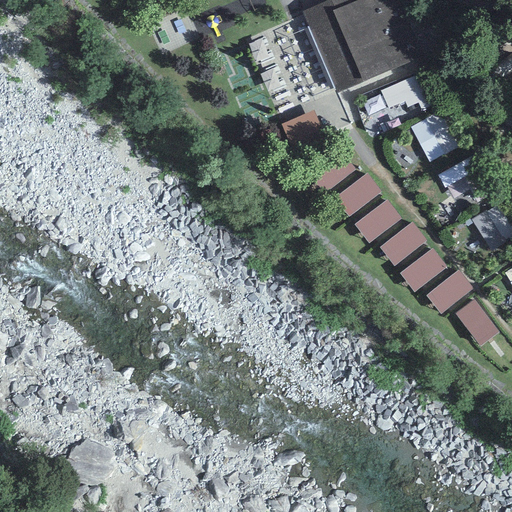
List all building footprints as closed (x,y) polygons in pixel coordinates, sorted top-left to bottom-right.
[(333,0),(302,14),(338,96),(426,57),(400,0),(333,0)] [(314,111),(282,126),(294,153),(326,138),(314,111)] [(434,161),(462,147),(444,111),(415,125),(434,161)] [(351,146),(347,149),(362,168),(332,192),(336,197),(370,170),(351,146)] [(331,191),(361,167),(346,150),(317,174),(331,191)] [(470,158),(442,171),(449,186),(477,173),(470,158)] [(354,215),(387,191),(372,171),(339,195),(354,215)] [(375,240),(406,217),(392,198),(361,222),(375,240)] [(511,224),(503,205),(476,217),(493,252),(511,243),(511,224)] [(401,263),(431,239),(418,223),(388,247),(401,263)] [(406,271),(420,290),(451,266),(437,248),(406,271)] [(447,311),(479,287),(463,267),(432,291),(447,311)] [(487,344),(505,330),(479,297),(461,311),(487,344)]
